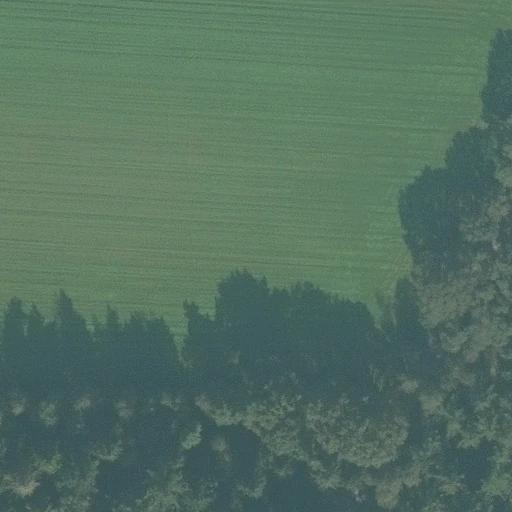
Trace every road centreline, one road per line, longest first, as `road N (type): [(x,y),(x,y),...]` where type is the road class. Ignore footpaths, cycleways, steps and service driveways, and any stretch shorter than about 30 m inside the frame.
road 1 (unclassified): [(342,511),(511,217)]
road 2 (track): [(401,406),(259,407),(159,438)]
road 3 (track): [(159,438),(47,497),(34,511)]
